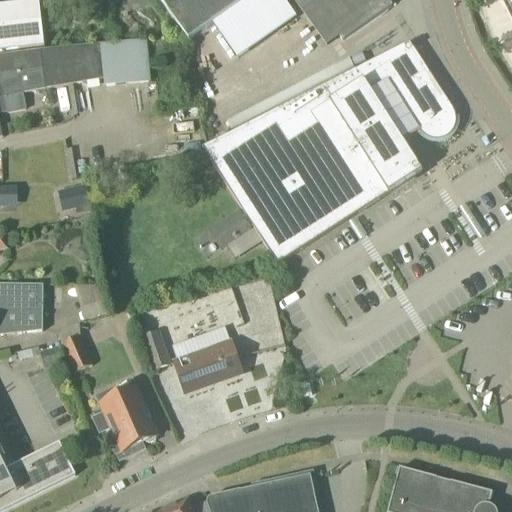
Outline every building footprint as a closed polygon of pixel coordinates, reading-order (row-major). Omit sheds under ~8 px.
[(158,0),(190,44),(212,28),(221,41),(279,0),(292,0),(301,13),(306,20),(307,21),(275,43),(266,49),(276,64),(256,77),(262,85),(322,43),(326,49),(340,39),(343,43),(343,44),(390,11),(382,0),(158,0)] [(0,52),(44,47),(39,6),(0,9),(0,52)] [(0,140),(4,140),(0,121),(0,116),(7,115),(7,116),(27,112),(23,98),(23,96),(45,92),(87,85),(88,91),(99,89),(99,83),(103,82),(104,88),(127,86),(151,84),(146,42),(123,44),(100,46),(67,50),(0,57),(0,81),(1,88),(0,88),(0,140)] [(453,136),(455,132),(456,128),(457,125),(456,121),(455,117),(454,113),(410,45),(203,152),(278,269),(388,198),(388,197),(423,175),(404,146),(420,135),(423,138),(426,140),(429,142),(433,143),(437,144),(441,144),(444,143),(448,141),(451,138),(453,136)] [(60,90),(64,111),(73,109),(69,89),(60,90)] [(93,214),(87,187),(57,194),(62,215),(76,212),(77,218),(93,214)] [(0,209),(3,209),(3,226),(14,226),(14,209),(9,209),(9,189),(0,189),(0,209)] [(222,254),(252,234),(237,212),(208,233),(222,254)] [(80,263),(86,264),(90,260),(91,255),(87,250),(82,250),(77,253),(77,259),(80,263)] [(0,338),(42,334),(43,288),(0,287),(0,338)] [(153,374),(172,368),(160,333),(142,340),(153,374)] [(74,376),(93,367),(80,338),(61,347),(74,376)] [(186,399),(215,388),(214,385),(242,375),(232,346),(175,367),(186,399)] [(44,373),(65,368),(61,349),(40,354),(44,373)] [(305,364),(269,367),(271,395),(307,392),(305,364)] [(158,439),(133,383),(96,400),(103,415),(92,421),(99,437),(111,432),(112,434),(106,437),(116,458),(145,445),(149,447),(156,444),(156,440),(158,439)] [(0,510),(76,471),(60,439),(11,464),(0,443),(0,510)] [(496,511),(493,509),(490,508),(493,496),(401,471),(389,511),(496,511)] [(318,511),(310,480),(222,501),(214,502),(211,504),(210,506),(209,508),(209,510),(209,511),(318,511)] [(208,511),(206,504),(193,510),(190,503),(168,511),(208,511)]
